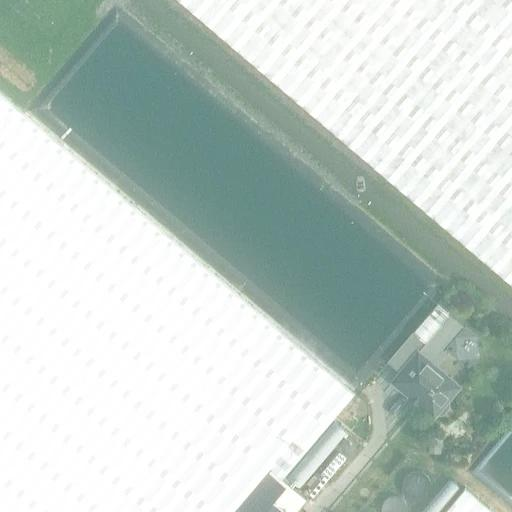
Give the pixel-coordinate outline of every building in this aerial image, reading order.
[(511,0),(179,0),(511,284),(511,0)] [(0,93),(0,511),(236,511),(272,469),(283,478),(355,394),(0,93)] [(436,305),(412,333),(424,343),(425,344),(449,316),(436,305)] [(386,362),(399,373),(418,351),(424,343),(412,333),(386,362)] [(418,351),(399,373),(392,382),(435,418),(437,415),(444,414),(449,407),(449,401),(461,387),(418,351)] [(438,446),(427,445),(427,455),(438,456),(438,446)] [(296,511),(308,499),(283,478),(272,469),(236,511),(296,511)] [(493,511),(465,488),(444,511),(493,511)]
